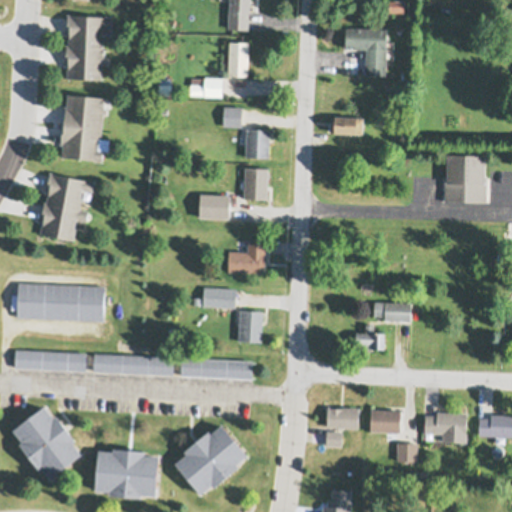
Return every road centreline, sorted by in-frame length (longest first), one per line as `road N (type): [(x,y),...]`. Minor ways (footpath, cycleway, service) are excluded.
road 1 (residential): [(273,511),(290,387),(309,0)]
road 2 (residential): [(511,380),(291,372)]
road 3 (residential): [(0,185),(21,145),(28,0)]
